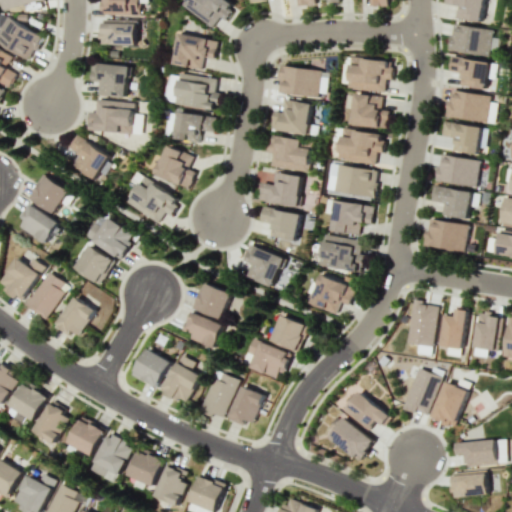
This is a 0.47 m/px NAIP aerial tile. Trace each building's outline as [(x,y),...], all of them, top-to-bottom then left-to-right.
[(0,0),(0,2),(1,9),(40,0),(0,0)] [(138,0),(103,0),(104,14),(139,15),(138,0)] [(184,0),(182,4),(212,27),(220,16),(225,19),(235,5),(228,0),(184,0)] [(456,19),(482,21),(484,0),(446,0),(446,4),(457,5),(456,19)] [(0,29),(0,42),(29,59),(43,36),(8,16),(0,29)] [(136,44),(137,22),(101,21),(101,43),(136,44)] [(449,51),(489,55),(492,29),(452,24),(449,51)] [(173,63),(201,69),(204,56),(215,59),(219,41),(180,32),(173,63)] [(6,67),(12,55),(0,48),(0,80),(10,86),(17,73),(6,67)] [(460,85),(486,89),(490,61),(452,56),(450,71),(462,72),(460,85)] [(394,61),(361,58),(361,59),(351,58),(348,87),(385,91),(386,79),(392,79),(394,61)] [(99,95),(128,97),(130,65),(94,63),(93,80),(99,81),(99,95)] [(321,70),(282,64),(278,92),(318,97),(321,70)] [(187,105),(216,109),(220,78),(180,73),(177,97),(187,98),(187,105)] [(494,122),(497,102),(490,101),(491,94),(450,89),(446,117),(494,122)] [(351,123),(388,128),(391,110),(381,108),(383,96),(355,92),(351,123)] [(309,134),(312,103),(284,99),(283,112),(275,110),(272,129),(309,134)] [(132,133),(134,102),(98,100),(97,111),(92,111),(90,130),(132,133)] [(202,129),(214,131),(217,117),(179,110),(174,138),(199,143),(202,129)] [(142,114),(133,113),(132,133),(141,134),(142,114)] [(478,153),(481,125),(444,121),(442,136),(453,137),(452,150),(478,153)] [(375,164),(377,151),(382,152),(385,135),(353,130),(343,128),(338,158),(375,164)] [(96,179),(111,156),(78,134),(69,147),(82,155),(75,166),(96,179)] [(271,166),(309,171),(313,141),(273,135),(271,151),(273,151),(271,166)] [(191,187),(196,171),(189,169),(194,154),(167,145),(157,175),(191,187)] [(480,158),(440,154),(437,181),(476,186),(480,158)] [(379,171),(339,164),(334,190),(374,197),(379,171)] [(260,200),(299,206),(303,175),(275,171),(273,184),(262,182),(260,200)] [(70,188),(44,174),(31,199),(56,213),(70,188)] [(166,211),(170,214),(180,199),(144,176),(127,202),(159,222),(166,211)] [(468,219),(470,205),(477,206),(479,192),(434,185),(432,201),(444,202),(442,215),(468,219)] [(511,197),(504,196),(499,222),(511,224),(511,197)] [(331,230),(359,234),(361,222),(371,223),(374,205),(336,199),(331,230)] [(47,243),(60,221),(31,205),(19,227),(47,243)] [(271,236),(296,241),(301,212),(263,206),(261,222),(273,224),(271,236)] [(92,239),(121,258),(136,234),(107,215),(92,239)] [(425,246),(465,251),(469,224),(429,218),(425,246)] [(497,254),(511,255),(511,230),(500,229),(497,254)] [(364,241),(325,234),(320,265),(359,272),(364,241)] [(101,284),(116,261),(91,244),(75,267),(101,284)] [(283,255),(252,245),(247,259),(251,260),(245,277),(274,286),(283,255)] [(46,265),(34,257),(29,265),(18,257),(0,283),(0,284),(23,300),(46,265)] [(65,292),(61,289),(65,282),(50,271),(26,305),(47,319),(65,292)] [(349,305),(356,287),(321,274),(310,304),(336,313),(341,301),(349,305)] [(195,308),(221,318),(232,292),(205,282),(195,308)] [(57,324),(77,338),(96,310),(76,296),(57,324)] [(408,343),(433,346),(439,304),(414,300),(408,343)] [(442,346),(464,348),(468,307),(457,306),(456,316),(445,315),(442,346)] [(475,348),(499,350),(503,315),(479,312),(475,348)] [(224,323),(195,314),(187,338),(216,347),(224,323)] [(271,340),(298,351),(309,325),(282,314),(271,340)] [(173,362),(149,348),(134,373),(158,387),(173,362)] [(207,367),(183,353),(162,389),(186,403),(207,367)] [(0,402),(2,404),(22,379),(1,362),(0,362),(0,402)] [(403,407),(426,416),(441,376),(418,367),(403,407)] [(469,389),(445,381),(433,419),(456,426),(469,389)] [(36,421),(50,395),(25,382),(9,413),(16,416),(19,412),(36,421)] [(246,419),(255,422),(265,394),(242,386),(229,419),(244,424),(246,419)] [(377,420),(383,425),(391,416),(360,391),(346,408),(370,428),(377,420)] [(35,432),(57,443),(70,417),(65,415),(69,408),(52,399),(35,432)] [(96,455),(107,427),(81,417),(70,444),(96,455)] [(330,440),(364,459),(376,437),(342,418),(330,440)] [(110,432),(92,470),(115,481),(118,473),(121,474),(134,447),(127,444),(128,441),(110,432)] [(467,466),(507,464),(506,440),(458,441),(458,454),(467,454),(467,466)] [(130,477),(156,485),(165,457),(139,449),(130,477)] [(0,490),(12,496),(24,470),(0,458),(0,490)] [(177,505),(190,470),(169,463),(156,497),(177,505)] [(453,496),(488,495),(487,472),(452,474),(453,496)] [(34,511),(41,511),(58,479),(44,473),(41,480),(29,475),(16,501),(23,504),(22,506),(34,511)] [(215,511),(227,485),(202,474),(190,500),(215,511)] [(50,507),(61,511),(77,511),(85,493),(60,483),(50,507)]
